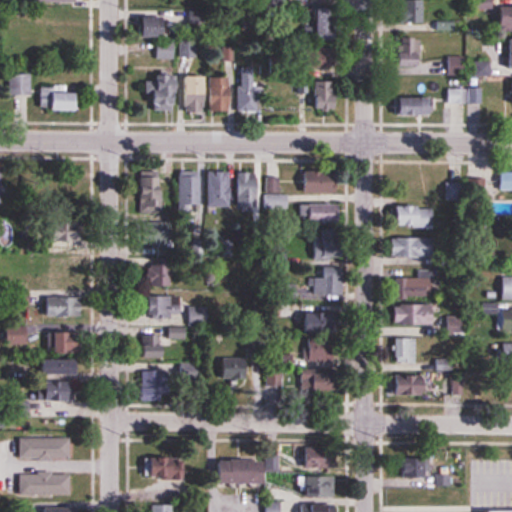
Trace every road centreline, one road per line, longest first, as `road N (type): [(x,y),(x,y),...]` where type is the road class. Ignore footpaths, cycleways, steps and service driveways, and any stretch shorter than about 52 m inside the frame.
road 1 (tertiary): [(511,143),(0,138)]
road 2 (residential): [(110,511),(109,0)]
road 3 (residential): [(364,511),(363,0)]
road 4 (residential): [(511,424),(110,418)]
